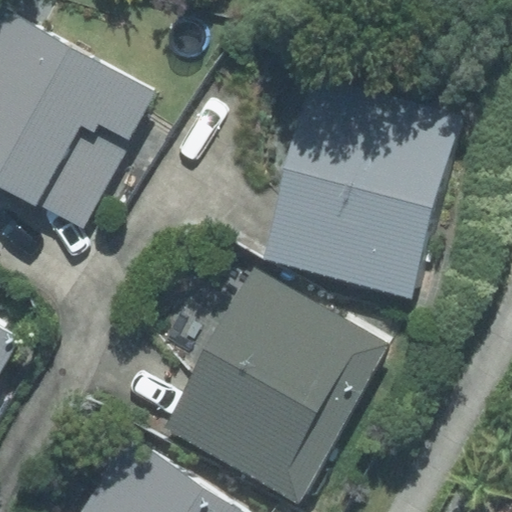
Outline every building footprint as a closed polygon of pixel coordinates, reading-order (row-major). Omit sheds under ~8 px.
[(13,0),(10,0),(0,19),(0,163),(79,207),(76,212),(105,227),(154,136),(162,141),(187,95),(13,0)] [(322,136),(289,261),(436,299),(484,117),(330,77),(323,104),(293,96),(284,127),(322,136)] [(273,271),(191,425),(329,500),(411,346),(273,271)] [(0,316),(0,430),(1,431),(49,343),(0,316)] [(262,511),(149,439),(102,511),(262,511)]
